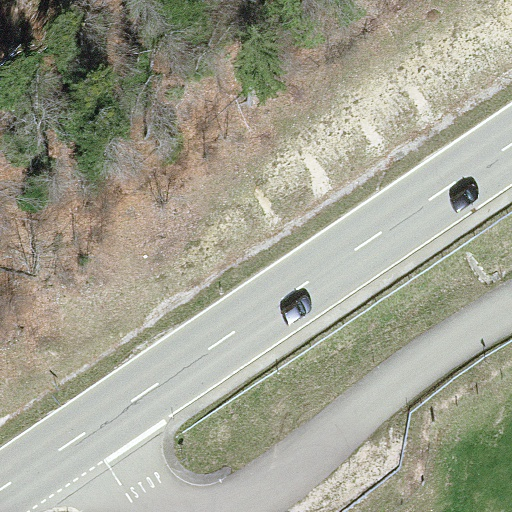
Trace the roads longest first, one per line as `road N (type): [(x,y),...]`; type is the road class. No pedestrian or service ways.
road 1 (primary): [(511,142),(87,430)]
road 2 (unclassified): [(216,511),(511,303)]
